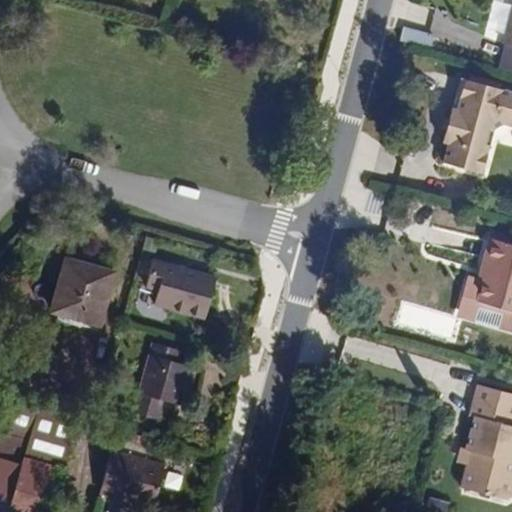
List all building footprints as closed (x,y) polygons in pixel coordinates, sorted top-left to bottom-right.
[(511,45),(511,0),(501,43),(511,45)] [(471,117),(479,88),(446,79),(437,109),(471,117)] [(511,96),(479,88),(471,117),(437,109),(428,143),(433,145),(428,164),(467,174),(480,129),(488,124),(511,130),(511,96)] [(511,246),(483,238),(476,262),(482,263),(478,278),(471,301),(511,313),(511,246)] [(98,325),(112,272),(66,260),(53,313),(60,315),(59,322),(80,328),(82,320),(98,325)] [(207,316),(217,278),(153,261),(147,287),(159,290),(156,303),(207,316)] [(478,278),(482,263),(476,262),(472,277),(478,278)] [(179,403),(189,365),(178,362),(181,350),(154,342),(134,413),(158,420),(164,400),(179,403)] [(505,475),(511,449),(511,427),(506,426),(511,402),(511,395),(470,383),(461,414),(466,416),(457,448),(462,449),(458,465),(452,486),(498,499),(506,495),(509,483),(505,475)] [(51,511),(77,420),(0,398),(0,511),(51,511)] [(458,465),(462,449),(457,448),(453,447),(448,462),(458,465)] [(157,502),(166,469),(114,455),(103,492),(131,499),(132,496),(157,502)]
